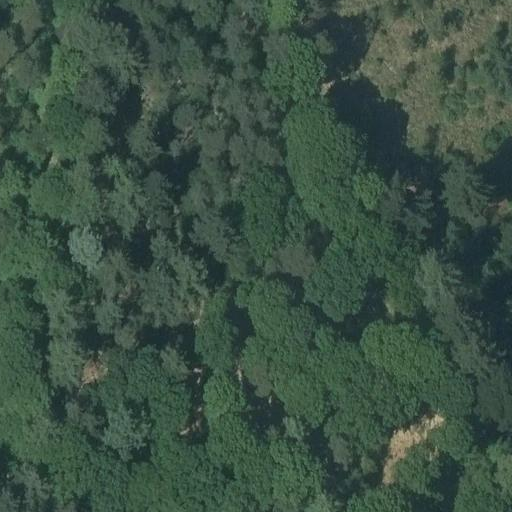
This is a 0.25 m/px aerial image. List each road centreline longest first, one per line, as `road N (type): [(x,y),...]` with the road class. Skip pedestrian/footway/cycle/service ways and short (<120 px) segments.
road 1 (track): [(271,0),(400,250),(511,498)]
road 2 (track): [(0,365),(55,113),(69,0)]
road 3 (track): [(511,159),(400,250)]
